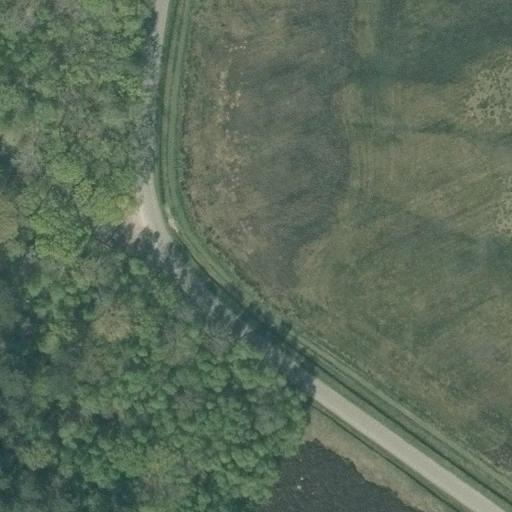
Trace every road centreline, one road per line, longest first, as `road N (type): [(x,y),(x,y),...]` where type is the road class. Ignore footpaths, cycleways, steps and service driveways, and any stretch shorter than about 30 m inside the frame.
road 1 (unclassified): [(486,511),(180,281),(150,225),(144,177),(141,116),(159,0)]
road 2 (track): [(0,147),(102,221),(150,225)]
